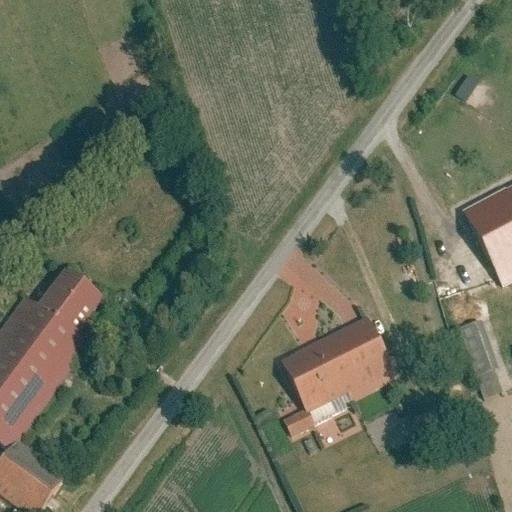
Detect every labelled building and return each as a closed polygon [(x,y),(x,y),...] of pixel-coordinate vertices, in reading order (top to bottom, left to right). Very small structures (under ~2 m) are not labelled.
[(356,26),(363,48),(389,40),(382,18),(356,26)] [(511,185),(468,208),(506,282),(511,278),(511,185)] [(26,442),(29,439),(100,339),(83,327),(103,298),(71,268),(0,367),(0,435),(15,446),(0,466),(0,490),(30,511),(37,511),(67,471),(26,442)] [(457,321),(478,390),(511,380),(490,311),(457,321)] [(365,316),(284,357),(312,410),(327,403),(333,414),(399,380),(365,316)] [(444,401),(403,415),(426,446),(455,432),(444,401)]
